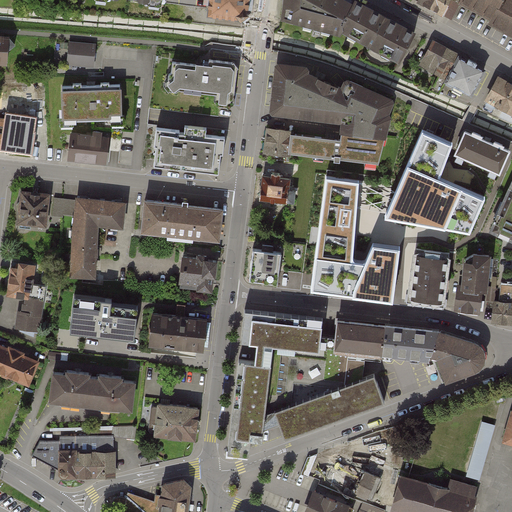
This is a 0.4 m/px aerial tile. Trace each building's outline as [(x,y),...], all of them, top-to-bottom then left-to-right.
[(209,0),(207,16),(240,20),(247,14),(248,0),(209,0)] [(342,30),(356,5),(346,0),(282,0),(281,18),(339,34),(342,30)] [(417,0),(452,18),(461,3),(462,0),(417,0)] [(511,0),(462,0),(461,3),(511,29),(511,0)] [(342,30),(398,61),(414,33),(358,1),(356,5),(342,30)] [(0,54),(0,50),(9,43),(2,36),(0,35),(0,54)] [(447,77),(459,55),(434,41),(422,63),(447,77)] [(69,64),(93,66),(95,45),(70,43),(69,64)] [(471,93),(485,69),(459,55),(447,77),(446,79),(471,93)] [(213,106),(232,107),(237,62),(207,59),(206,64),(170,60),(169,73),(165,72),(164,83),(171,95),(177,91),(214,95),(213,106)] [(388,114),(387,114),(392,101),(391,99),(348,81),(346,81),(343,89),(307,73),(307,69),(306,67),(280,64),(278,65),(272,109),(274,112),(344,120),(343,130),(384,134),(389,117),(388,114)] [(511,113),(511,82),(500,76),(487,100),(511,113)] [(73,90),(61,90),(62,116),(59,116),(60,125),(75,124),(75,120),(111,119),(111,123),(125,123),(125,114),(123,114),(122,88),(110,88),(110,87),(101,87),(101,89),(82,90),(82,87),(73,87),(73,90)] [(0,148),(32,154),(37,120),(8,115),(6,127),(0,125),(0,148)] [(155,164),(218,171),(221,151),(224,152),(226,135),(207,133),(207,126),(185,123),(184,131),(175,129),(175,127),(157,125),(155,144),(157,144),(155,164)] [(268,128),(266,151),(290,154),(291,151),(293,134),(293,131),(268,128)] [(69,158),(106,162),(109,135),(72,130),(69,158)] [(293,134),(291,151),(379,162),(384,134),(343,130),(342,140),(293,134)] [(453,142),(423,130),(386,215),(470,231),(485,197),(439,177),(453,142)] [(456,154),(499,173),(509,151),(466,132),(456,154)] [(260,198),(293,202),(294,189),(290,188),(291,179),(286,179),(286,174),(270,172),(270,177),(263,176),(260,198)] [(359,181),(326,176),(311,288),(393,299),(399,246),(373,243),(367,258),(365,260),(363,261),(357,259),(354,258),(353,255),(359,181)] [(511,185),(493,228),(511,236),(511,185)] [(46,226),(49,193),(23,190),(18,227),(31,228),(31,224),(46,226)] [(75,218),(78,198),(55,195),(52,215),(75,218)] [(75,219),(72,275),(95,275),(97,221),(122,224),(124,201),(78,195),(78,198),(75,218),(75,219)] [(143,230),(219,239),(222,207),(147,199),(143,230)] [(299,221),(296,244),(314,246),(317,223),(299,221)] [(251,249),(247,280),(278,284),(282,253),(251,249)] [(408,302),(443,307),(450,253),(415,249),(408,302)] [(457,309),(480,312),(487,255),(464,252),(457,309)] [(182,253),(178,283),(214,288),(218,258),(182,253)] [(7,295),(25,297),(29,298),(30,295),(32,280),(34,266),(17,264),(15,277),(9,276),(7,295)] [(32,280),(30,295),(43,297),(45,282),(32,280)] [(493,322),(511,322),(511,288),(495,287),(493,322)] [(38,331),(43,297),(30,295),(29,298),(25,297),(20,328),(38,331)] [(111,299),(75,295),(72,318),(79,319),(78,331),(127,337),(128,324),(136,325),(139,306),(111,303),(111,299)] [(259,342),(274,343),(320,349),(321,345),(335,347),(337,335),(322,333),(324,319),(246,310),(242,340),(259,342)] [(155,314),(151,346),(203,352),(207,321),(155,314)] [(335,347),(385,353),(388,324),(339,318),(337,335),(335,347)] [(433,358),(433,356),(436,330),(388,324),(385,353),(433,358)] [(76,340),(70,339),(71,327),(61,326),(59,346),(75,347),(76,340)] [(482,344),(477,341),(436,330),(433,356),(437,358),(446,380),(479,368),(484,364),(487,360),(488,356),(487,352),(486,348),(482,344)] [(0,371),(28,384),(39,359),(0,342),(0,371)] [(251,437),(263,438),(264,429),(266,414),(274,343),(259,342),(256,362),(240,360),(231,434),(229,451),(249,453),(251,437)] [(53,369),(50,399),(132,408),(135,379),(122,377),(123,374),(99,371),(98,375),(89,374),(90,370),(67,367),(66,371),(53,369)] [(375,374),(266,414),(264,429),(279,423),(284,438),(385,402),(375,374)] [(193,441),(197,409),(156,405),(152,437),(193,441)] [(496,424),(482,420),(465,476),(480,480),(496,424)] [(137,424),(99,424),(99,434),(137,434),(137,424)] [(60,476),(115,476),(115,435),(60,435),(60,441),(42,441),(36,455),(60,468),(60,476)] [(303,473),(310,476),(317,457),(309,454),(303,473)] [(330,485),(362,498),(371,475),(340,462),(330,485)] [(399,511),(469,511),(477,488),(450,480),(446,491),(398,477),(389,509),(399,511)] [(184,479),(163,483),(160,503),(159,511),(187,511),(191,485),(184,479)] [(302,511),(343,511),(345,506),(310,492),(302,511)] [(115,511),(159,511),(160,503),(128,493),(126,497),(120,496),(114,498),(112,505),(113,510),(115,511)]
